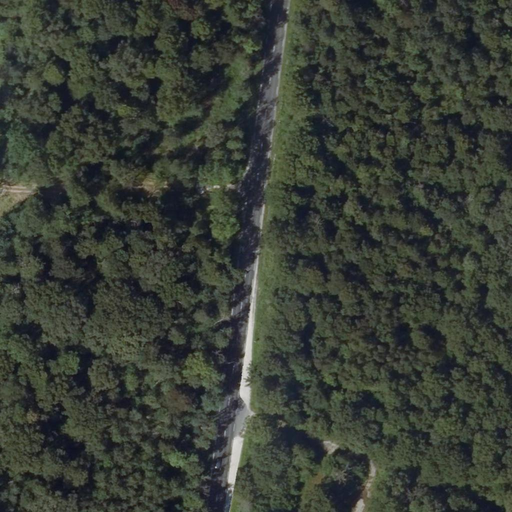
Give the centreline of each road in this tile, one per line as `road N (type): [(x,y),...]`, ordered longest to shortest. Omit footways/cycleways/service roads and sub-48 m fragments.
road 1 (track): [(511,510),(0,328)]
road 2 (primary): [(286,0),(216,511)]
